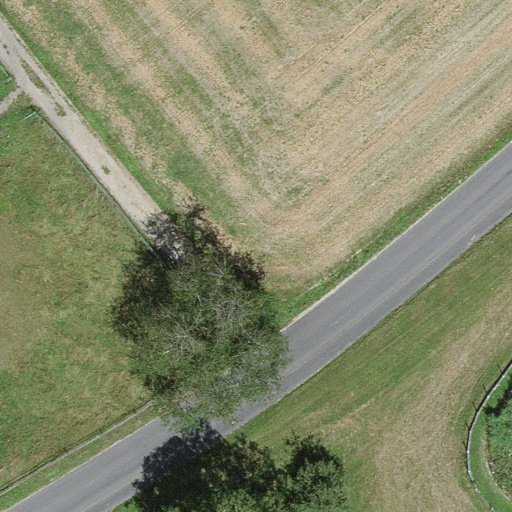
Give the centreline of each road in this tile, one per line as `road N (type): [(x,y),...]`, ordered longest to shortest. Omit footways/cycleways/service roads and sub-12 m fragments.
road 1 (tertiary): [(511,175),(286,366),(54,511)]
road 2 (track): [(0,42),(286,366)]
